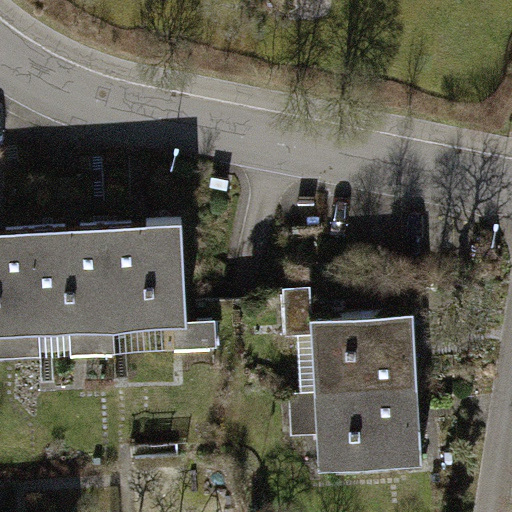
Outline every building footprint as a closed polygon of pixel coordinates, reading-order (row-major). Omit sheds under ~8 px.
[(194,214),(129,218),(135,315),(177,313),(179,344),(222,341),(220,310),(200,312),(194,214)] [(129,218),(51,222),(57,320),(76,319),(78,352),(120,350),(118,316),(135,315),(129,218)] [(39,321),(57,320),(51,222),(0,225),(0,323),(0,324),(2,351),(40,349),(39,321)] [(321,325),(325,383),(428,375),(423,303),(321,311),(319,282),(289,284),(292,327),(321,325)] [(433,450),(428,375),(325,383),(296,385),(299,431),(327,429),(329,458),(433,450)]
